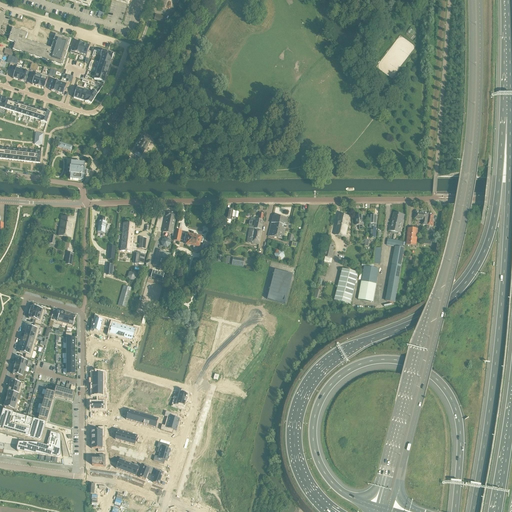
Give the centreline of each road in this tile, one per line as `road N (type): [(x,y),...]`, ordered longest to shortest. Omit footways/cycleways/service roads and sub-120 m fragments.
road 1 (secondary): [(389,508),(472,174),(479,0)]
road 2 (secondary): [(471,0),(458,206),(376,505)]
road 3 (motorway): [(506,116),(491,228),(464,283),(426,315),(330,358),(303,390),(293,424),(296,460),(333,511)]
road 4 (motorway): [(376,505),(330,481),(311,430),(330,382),(360,362),(392,358),(424,369),(451,398),(460,439),(454,511)]
road 5 (motorway): [(506,116),(499,328),(472,511)]
road 6 (unclassified): [(434,199),(86,201)]
road 7 (residential): [(0,389),(28,297),(82,312),(83,333)]
road 8 (residential): [(193,390),(128,372),(128,345),(83,333)]
road 9 (residential): [(0,5),(127,46)]
